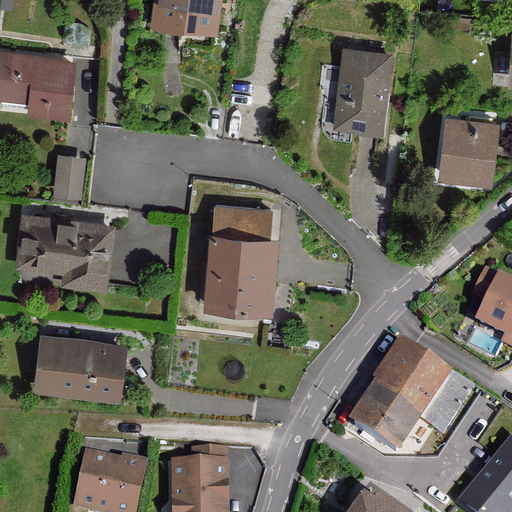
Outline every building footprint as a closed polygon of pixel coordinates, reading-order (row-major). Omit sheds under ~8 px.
[(216,30),(219,0),(159,0),(157,23),(216,30)] [(337,122),(382,128),(391,53),(346,48),(337,122)] [(74,62),(0,54),(0,97),(34,101),(33,112),(68,115),(74,62)] [(490,170),(496,122),(451,117),(445,170),(471,173),(472,168),(490,170)] [(85,160),(61,157),(57,193),(81,196),(85,160)] [(276,212),(219,208),(213,303),(270,307),(276,212)] [(113,227),(27,216),(21,264),(69,270),(67,283),(105,287),(106,282),(112,234),(113,227)] [(511,283),(484,269),(473,290),(486,297),(485,300),(472,293),(465,306),(478,313),(476,317),(504,331),(501,336),(511,341),(511,283)] [(125,347),(45,337),(39,387),(119,396),(125,347)] [(442,372),(403,345),(351,421),(393,449),(416,414),(440,430),(473,383),(446,365),(442,372)] [(511,442),(490,469),(511,486),(511,442)] [(226,511),(226,452),(196,452),(196,467),(177,467),(177,511),(226,511)] [(124,467),(89,459),(78,508),(95,511),(135,511),(145,467),(125,463),(124,467)] [(465,501),(479,511),(508,511),(511,507),(511,486),(490,469),(465,501)] [(396,511),(373,496),(360,511),(396,511)]
